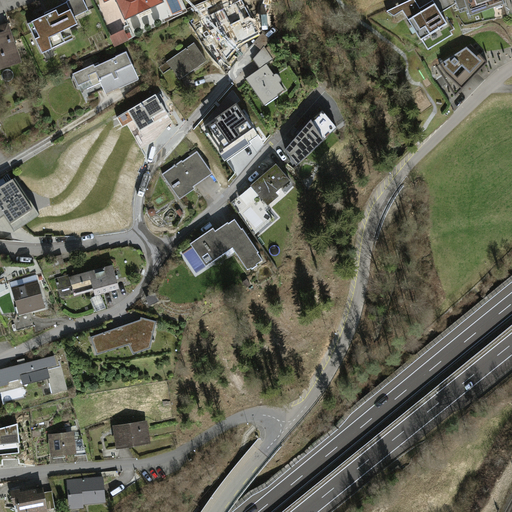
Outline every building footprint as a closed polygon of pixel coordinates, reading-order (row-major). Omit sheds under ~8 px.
[(82,0),(73,0),(27,22),(41,52),(66,40),(63,33),(79,25),(76,19),(89,13),(82,0)] [(118,0),(126,18),(162,3),(160,0),(118,0)] [(502,0),(464,0),(470,15),(503,2),(502,0)] [(414,1),(388,12),(394,19),(404,13),(427,51),(452,38),(450,33),(455,30),(449,18),(444,21),(433,5),(420,12),(414,1)] [(230,8),(207,23),(226,53),(249,37),(230,8)] [(0,70),(21,63),(8,25),(0,28),(0,70)] [(123,33),(109,38),(114,49),(127,43),(123,33)] [(261,67),(247,76),(263,103),(287,90),(279,81),(281,76),(274,68),(281,60),(270,41),(256,55),(261,67)] [(196,44),(159,67),(164,75),(173,69),(179,78),(206,61),(196,44)] [(466,45),(436,67),(455,96),(489,63),(466,45)] [(102,64),(72,77),(78,91),(98,82),(104,96),(136,82),(127,60),(104,69),(102,64)] [(157,90),(113,115),(121,128),(133,121),(137,129),(169,110),(157,90)] [(240,101),(235,94),(221,103),(226,110),(206,125),(219,142),(248,122),(235,104),(240,101)] [(417,102),(421,110),(431,106),(427,97),(417,102)] [(323,116),(299,134),(313,152),(337,134),(323,116)] [(140,147),(149,145),(146,131),(136,134),(140,147)] [(198,150),(162,172),(178,196),(213,174),(198,150)] [(280,167),(241,193),(248,204),(261,196),(271,210),(279,204),(273,195),(291,183),(280,167)] [(108,170),(100,182),(105,186),(114,173),(108,170)] [(15,176),(0,186),(0,218),(4,215),(15,231),(40,214),(15,176)] [(238,198),(232,202),(240,212),(246,207),(238,198)] [(233,222),(193,248),(206,268),(230,252),(243,272),(259,261),(233,222)] [(112,268),(55,283),(60,301),(92,293),(93,298),(118,292),(112,268)] [(37,282),(11,289),(18,315),(43,309),(37,282)] [(162,336),(131,327),(125,347),(164,358),(167,347),(160,344),(162,336)] [(54,359),(0,371),(0,390),(48,380),(46,370),(56,367),(54,359)] [(63,381),(49,385),(52,397),(66,393),(63,381)] [(147,424),(112,429),(115,451),(150,447),(147,424)] [(19,428),(0,432),(0,451),(12,449),(11,444),(22,441),(19,428)] [(74,437),(48,437),(48,458),(75,457),(74,437)] [(104,482),(68,484),(69,508),(105,506),(104,482)] [(20,490),(10,495),(13,511),(52,511),(55,511),(51,494),(43,495),(42,490),(22,494),(20,490)]
